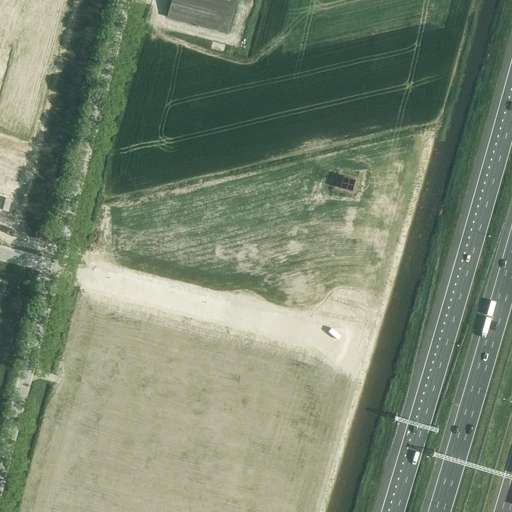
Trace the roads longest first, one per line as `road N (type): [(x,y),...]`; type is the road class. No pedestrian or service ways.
road 1 (motorway): [(511,98),(393,511)]
road 2 (unclassified): [(52,267),(363,347)]
road 3 (unclassified): [(52,267),(123,0)]
road 4 (motorway): [(511,260),(438,511)]
road 5 (unclassified): [(0,472),(52,267)]
